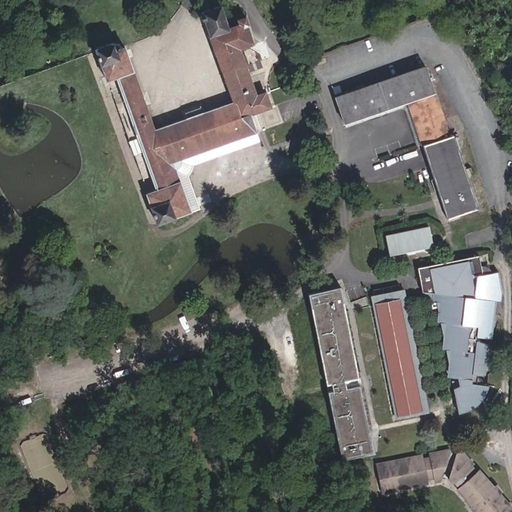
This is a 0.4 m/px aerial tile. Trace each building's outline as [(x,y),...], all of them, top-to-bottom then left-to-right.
[(114,43),(94,51),(106,82),(116,79),(125,101),(116,105),(138,169),(147,167),(156,190),(146,195),(157,226),(192,212),(176,172),(181,160),(257,130),(251,112),(271,103),(265,90),(257,93),(241,47),(239,41),(246,38),(242,27),(248,24),(252,22),(249,14),(239,19),(240,21),(231,25),(222,4),(201,13),(203,17),(205,17),(237,100),(207,111),(190,117),(158,129),(128,49),(126,46),(122,47),(121,44),(115,46),(114,43)] [(239,41),(241,47),(255,41),(248,24),(242,27),(246,38),(239,41)] [(428,71),(332,103),(340,122),(407,100),(432,168),(447,208),(451,220),(453,219),(478,210),(458,156),(428,71)] [(187,109),(190,117),(207,111),(204,103),(187,109)] [(261,138),(257,130),(181,160),(176,172),(192,212),(201,209),(188,177),(195,164),(261,138)] [(386,237),(390,254),(431,245),(428,228),(386,237)] [(431,291),(445,357),(485,348),(486,342),(472,340),(473,332),(487,333),(492,293),(499,292),(496,269),(478,271),(477,262),(472,264),(470,256),(414,267),(418,292),(431,291)] [(339,287),(307,294),(326,385),(331,384),(332,391),(327,392),(341,460),(373,453),(359,385),(345,388),(344,381),(358,378),(339,287)] [(376,305),(389,369),(412,364),(399,300),(376,305)] [(472,340),(486,342),(487,333),(473,332),(472,340)] [(282,392),(300,388),(289,338),(271,341),(282,392)] [(485,348),(445,357),(457,414),(460,413),(472,409),(479,402),(484,395),(488,383),(482,384),(475,380),(474,375),(480,372),(484,363),(485,348)] [(412,364),(389,369),(399,415),(422,410),(412,364)] [(421,459),(420,456),(377,466),(383,491),(426,481),(425,475),(432,473),(434,478),(439,477),(443,468),(452,471),(449,477),(452,481),(455,479),(459,485),(458,487),(471,502),(469,505),(475,511),(478,509),(480,511),(510,511),(511,509),(511,504),(500,491),(502,488),(497,481),(494,484),(480,469),(477,472),(471,466),(473,462),(461,451),(459,456),(456,456),(447,450),(429,454),(429,458),(421,459)]
